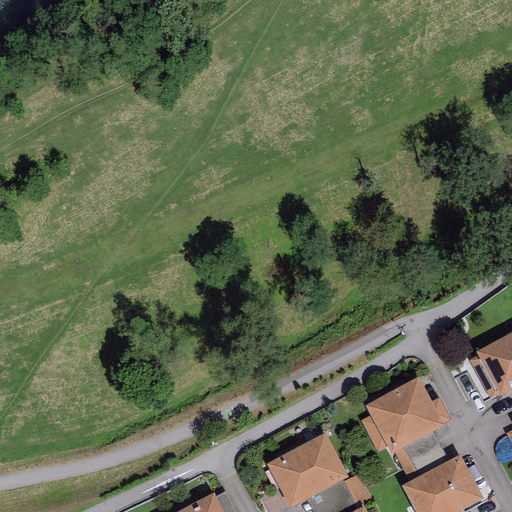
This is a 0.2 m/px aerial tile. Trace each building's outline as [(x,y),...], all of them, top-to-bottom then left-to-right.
[(477,358),(469,361),(490,400),(498,396),(499,399),(511,392),(511,335),(475,355),(477,358)] [(360,422),(377,453),(387,448),(391,455),(394,454),(432,434),(442,428),(441,425),(449,421),(438,401),(430,405),(418,382),(365,410),(369,418),(360,422)] [(448,464),(432,434),(394,454),(410,485),(448,464)] [(324,436),(266,467),(289,511),(348,480),(324,436)] [(410,485),(401,489),(413,511),(463,511),(483,501),(460,458),(448,464),(410,485)] [(221,511),(214,496),(183,511),(221,511)]
